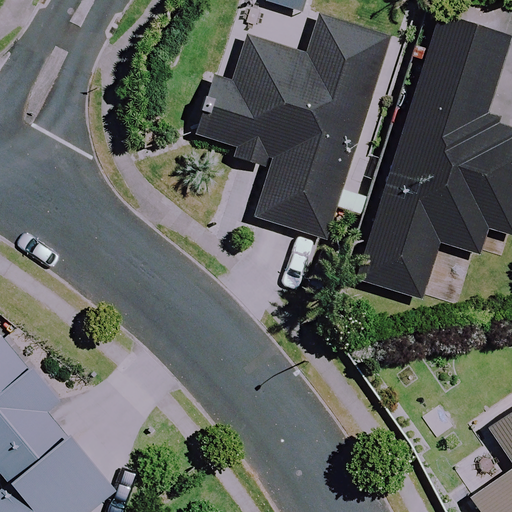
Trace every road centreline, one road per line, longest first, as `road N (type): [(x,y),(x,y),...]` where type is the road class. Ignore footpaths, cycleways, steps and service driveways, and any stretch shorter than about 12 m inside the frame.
road 1 (tertiary): [(346,511),(309,438),(143,270),(0,170)]
road 2 (residential): [(0,153),(91,0)]
